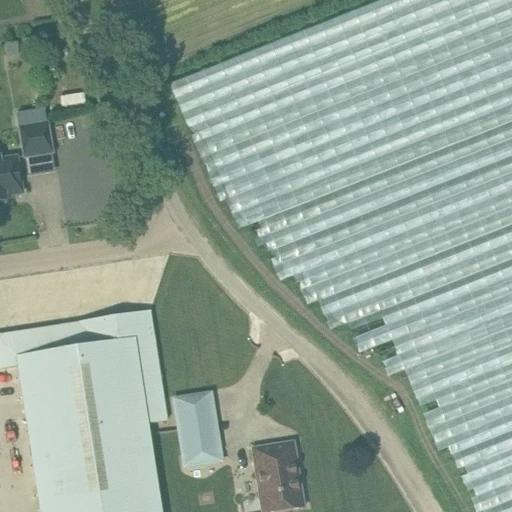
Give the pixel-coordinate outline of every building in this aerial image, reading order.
[(18,41),(6,42),(7,56),(19,56),(18,41)] [(52,153),(47,124),(19,128),(24,158),(52,153)] [(0,201),(5,201),(5,196),(22,193),(16,158),(0,160),(0,201)] [(0,335),(0,370),(17,366),(39,511),(161,511),(148,424),(167,423),(150,312),(78,323),(79,326),(65,328),(64,326),(0,335)] [(212,391),(172,396),(183,468),(224,462),(212,391)] [(394,411),(401,406),(396,399),(389,404),(394,411)] [(280,511),(304,508),(293,443),(252,449),(261,511),(280,511)]
